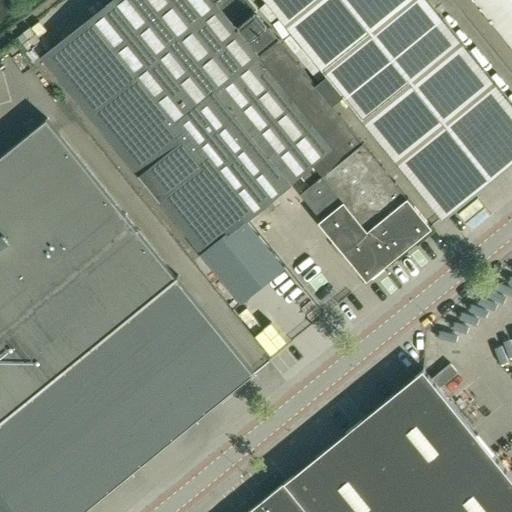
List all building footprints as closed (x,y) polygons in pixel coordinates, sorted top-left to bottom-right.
[(366,279),(431,226),(330,104),(245,0),(116,0),(43,60),(213,268),(237,249),(252,267),(273,250),(247,218),(300,175),(309,186),(300,193),(321,218),(319,221),(366,279)] [(511,102),(435,0),(277,0),(433,207),(511,148),(511,102)] [(511,0),(473,0),(511,47),(511,0)] [(0,511),(81,511),(254,372),(47,118),(0,156),(0,511)] [(284,337),(320,323),(309,296),(273,311),(284,337)] [(511,511),(511,477),(424,369),(247,511),(511,511)]
